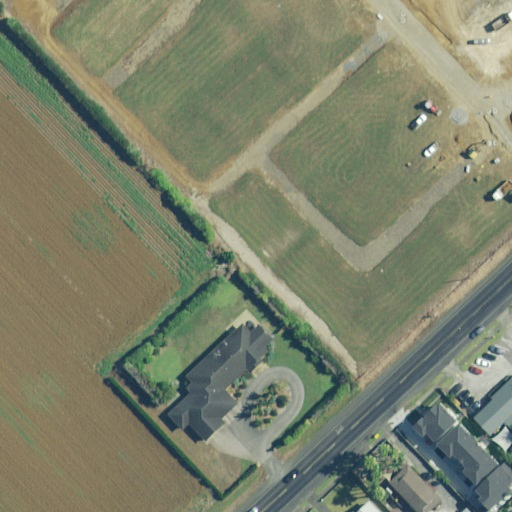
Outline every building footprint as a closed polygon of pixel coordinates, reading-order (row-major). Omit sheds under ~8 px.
[(502,0),(485,0),(461,25),(470,34),(488,15),(502,0)] [(511,50),(501,39),(465,74),(491,101),(503,89),(488,73),(511,50)] [(437,94),(444,101),(453,92),(442,81),(433,89),(437,94)] [(444,101),(437,94),(415,115),(453,157),(468,143),(438,110),(446,103),(444,101)] [(511,149),(490,125),(466,146),(511,196),(511,149)] [(252,333),(244,324),(185,381),(195,391),(169,416),(183,431),(190,425),(208,444),(227,427),(222,422),(239,405),(226,392),(248,370),(253,375),(262,367),(258,362),(278,344),(260,325),(252,333)] [(511,412),(511,375),(490,397),(493,400),(473,418),(489,435),(511,412)] [(438,404),(413,427),(423,437),(426,434),(434,441),(455,421),(438,404)] [(478,444),(459,424),(437,445),(449,458),(453,454),(459,461),(478,444)] [(463,472),(475,485),(498,464),(478,444),(459,461),(466,468),(463,472)] [(511,472),(503,463),(476,489),(481,495),(477,499),(489,511),(510,490),(507,487),(511,482),(511,472)] [(423,511),(440,495),(406,464),(387,484),(417,511),(423,511)] [(383,511),(370,499),(357,511),(383,511)]
